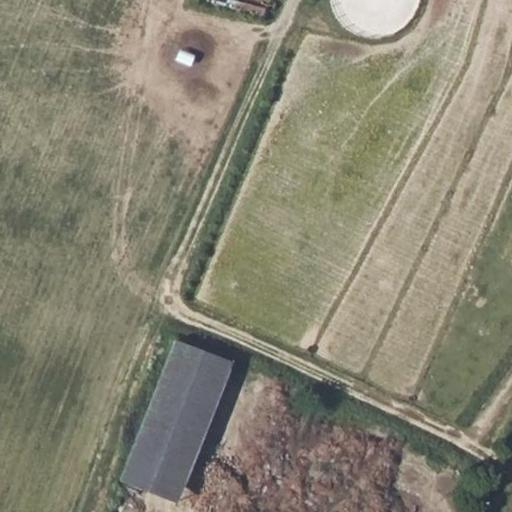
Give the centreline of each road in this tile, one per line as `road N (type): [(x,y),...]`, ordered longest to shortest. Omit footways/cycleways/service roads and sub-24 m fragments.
road 1 (track): [(278,0),(72,511)]
road 2 (track): [(153,309),(471,448),(511,392)]
